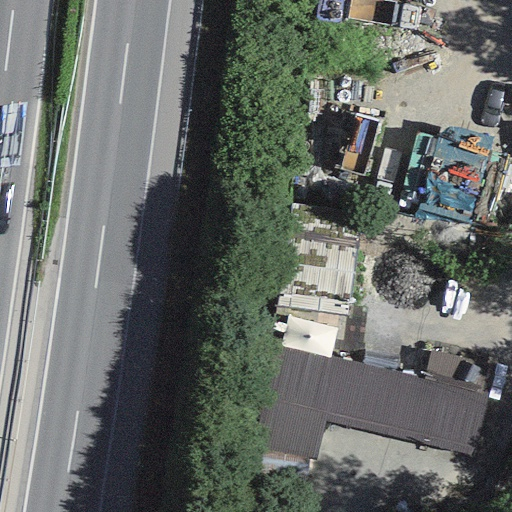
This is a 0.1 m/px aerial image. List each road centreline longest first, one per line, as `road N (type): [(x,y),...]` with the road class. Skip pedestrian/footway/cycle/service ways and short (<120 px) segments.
road 1 (motorway): [(60,511),(130,0)]
road 2 (motorway): [(20,0),(0,164)]
